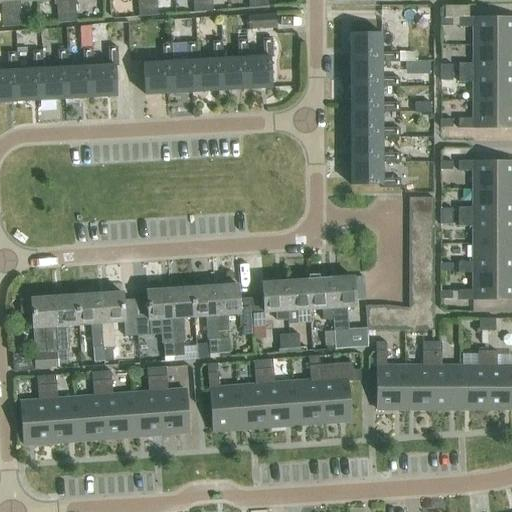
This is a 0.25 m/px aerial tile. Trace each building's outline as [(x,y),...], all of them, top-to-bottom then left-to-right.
[(9,0),(0,0),(0,3),(1,4),(3,27),(12,27),(9,0)] [(9,0),(12,27),(22,26),(20,3),(38,1),(37,0),(9,0)] [(65,0),(37,0),(38,1),(48,0),(55,0),(58,23),(67,23),(65,0)] [(65,0),(67,23),(76,22),(74,0),(65,0)] [(137,0),(138,17),(147,16),(146,0),(137,0)] [(146,0),(147,16),(157,16),(156,0),(146,0)] [(202,0),(192,0),(194,13),(203,12),(202,0)] [(202,0),(203,12),(212,11),(211,0),(202,0)] [(257,0),(247,0),(248,7),(249,9),(258,8),(257,0)] [(247,16),(248,30),(276,28),(275,14),(247,16)] [(474,44),(511,44),(511,16),(458,16),(458,26),(474,27),(474,44)] [(452,19),(440,19),(440,27),(452,27),(452,19)] [(133,22),(134,47),(150,46),(148,21),(133,22)] [(350,31),(351,57),(382,57),(382,60),(399,60),(399,51),(382,52),(382,31),(350,31)] [(245,57),(247,88),(272,86),(271,58),(273,58),(272,38),(263,39),(264,56),(248,57),(245,57)] [(219,59),(221,89),(247,88),(245,57),(248,57),(247,39),(238,40),(239,57),(223,58),(219,59)] [(194,60),(196,91),(221,89),(219,59),(223,58),(222,41),(212,42),(213,59),(198,60),(194,60)] [(168,62),(170,92),(196,91),(194,60),(198,60),(197,42),(187,43),(188,60),(172,61),(168,62)] [(144,93),(170,92),(168,62),(172,61),(171,44),(162,44),(163,61),(143,63),(144,93)] [(458,72),(511,72),(511,44),(474,44),(474,63),(458,62),(458,72)] [(118,65),(117,48),(108,48),(109,64),(93,65),(89,66),(91,97),(117,95),(115,65),(118,65)] [(93,65),(92,49),(83,50),(84,66),(68,67),(64,67),(66,98),(91,97),(89,66),(93,65)] [(38,68),(40,100),(66,98),(64,67),(68,67),(67,50),(58,51),(59,67),(43,68),(38,68)] [(43,68),(42,52),(33,52),(34,69),(18,69),(13,70),(15,101),(40,100),(38,68),(43,68)] [(17,53),(8,54),(8,70),(0,70),(0,101),(15,101),(13,70),(18,69),(17,53)] [(382,57),(351,57),(351,82),(382,82),(382,86),(400,86),(400,76),(382,76),(382,60),(382,57)] [(473,100),(511,100),(511,72),(458,72),(457,81),(473,81),(473,100)] [(452,81),(452,73),(440,73),(440,81),(452,81)] [(382,82),(351,82),(351,108),(382,107),(382,110),(400,110),(400,102),(382,102),(382,86),(382,82)] [(511,128),(511,100),(473,100),(473,117),(457,117),(457,127),(511,128)] [(382,107),(351,108),(351,133),(383,133),(383,136),(400,136),(400,127),(382,127),(382,110),(382,107)] [(440,120),(440,128),(452,128),(452,120),(440,120)] [(383,133),(351,133),(352,159),(383,158),(383,161),(400,160),(400,152),(383,152),(383,136),(383,133)] [(383,158),(352,159),(352,184),(382,184),(382,187),(401,186),(401,177),(383,177),(383,161),(383,158)] [(473,188),(511,188),(511,160),(457,160),(457,170),(473,170),(473,188)] [(511,215),(511,188),(473,188),(473,206),(457,206),(457,216),(511,215)] [(409,209),(433,209),(433,199),(409,199),(409,209)] [(409,219),(433,219),(433,209),(409,209),(409,219)] [(511,243),(511,215),(457,216),(457,225),(473,225),(473,244),(511,243)] [(409,229),(433,229),(433,219),(409,219),(409,229)] [(409,239),(433,239),(433,229),(409,229),(409,239)] [(409,249),(433,249),(433,239),(409,239),(409,249)] [(511,271),(511,243),(473,244),(473,261),(457,261),(457,271),(473,271),(473,272),(511,271)] [(409,258),(433,259),(433,249),(409,249),(409,258)] [(409,268),(433,269),(433,259),(409,258),(409,268)] [(452,264),(440,264),(440,272),(452,272),(452,264)] [(409,278),(433,279),(433,269),(409,268),(409,278)] [(511,299),(511,271),(473,272),(473,289),(457,289),(457,299),(511,299)] [(343,319),(342,305),(355,305),(353,276),(331,277),(333,320),(343,319)] [(310,308),(321,307),(322,321),(333,320),(331,277),(308,279),(310,308)] [(408,288),(433,288),(433,279),(409,278),(408,288)] [(308,279),(286,280),(289,325),(299,324),(298,308),(310,308),(308,279)] [(264,311),(275,310),(276,322),(289,321),(286,280),(263,282),(264,298),(252,299),(253,326),(265,326),(264,311)] [(229,332),(227,314),(239,313),(240,327),(253,326),(252,299),(239,300),(238,284),(216,285),(217,314),(216,314),(217,332),(229,332)] [(193,287),(195,316),(216,314),(217,314),(216,285),(193,287)] [(193,287),(171,288),(174,344),(185,343),(183,317),(195,316),(193,287)] [(148,300),(135,301),(138,336),(161,334),(161,344),(163,344),(164,357),(175,357),(174,344),(171,288),(147,290),(148,300)] [(408,298),(433,298),(433,288),(408,288),(408,298)] [(123,292),(99,294),(103,349),(104,361),(112,361),(112,348),(114,348),(112,322),(123,322),(124,337),(138,336),(135,301),(123,302),(123,292)] [(99,294),(78,296),(80,324),(90,324),(92,350),(93,362),(104,361),(103,349),(99,294)] [(67,325),(80,324),(78,296),(54,297),(58,351),(69,350),(67,325)] [(54,297),(32,299),(33,327),(45,327),(47,353),(33,354),(34,370),(58,368),(57,353),(58,353),(58,351),(54,297)] [(408,308),(432,331),(433,298),(408,298),(408,308)] [(377,330),(377,306),(366,306),(366,330),(377,330)] [(387,330),(387,306),(377,306),(377,330),(387,330)] [(387,306),(387,330),(397,330),(397,307),(387,306)] [(432,331),(408,308),(397,307),(397,330),(432,331)] [(488,319),(480,319),(480,331),(488,331),(488,319)] [(496,319),(488,319),(488,331),(496,331),(496,319)] [(283,333),(284,350),(304,349),(303,332),(283,333)] [(214,353),(234,352),(233,338),(214,339),(214,353)] [(377,342),(377,352),(387,352),(387,342),(377,342)] [(423,342),(423,352),(432,352),(432,342),(423,342)] [(432,352),(442,352),(442,342),(432,342),(432,352)] [(460,367),(460,408),(488,408),(488,351),(478,351),(478,367),(460,367)] [(488,351),(488,408),(511,408),(511,366),(497,367),(497,351),(488,351)] [(377,409),(405,408),(404,367),(387,367),(387,352),(377,352),(377,409)] [(404,367),(405,408),(432,408),(432,352),(423,352),(423,367),(404,367)] [(432,352),(432,408),(460,408),(460,367),(442,367),(442,352),(432,352)] [(308,357),(309,366),(319,365),(319,356),(308,357)] [(263,361),(264,370),(273,369),(273,360),(263,361)] [(254,361),(254,370),(264,370),(263,361),(254,361)] [(319,365),(324,422),(352,420),(349,381),(354,381),(353,372),(352,362),(319,365)] [(208,365),(208,374),(218,373),(218,364),(208,365)] [(293,383),(296,424),(324,422),(319,365),(309,366),(310,381),(293,383)] [(156,368),(157,377),(166,377),(165,367),(156,368)] [(146,369),(147,378),(157,377),(156,368),(146,369)] [(264,370),(268,427),(296,424),(293,383),(275,384),(273,369),(264,370)] [(237,387),(241,429),(268,427),(264,370),(254,370),(256,386),(237,387)] [(92,373),(92,382),(102,381),(101,372),(92,373)] [(101,372),(102,381),(111,381),(111,372),(101,372)] [(213,431),(241,429),(237,387),(220,389),(218,373),(208,374),(213,431)] [(46,377),(46,386),(56,385),(56,376),(46,377)] [(37,377),(37,386),(46,386),(46,377),(37,377)] [(131,395),(134,436),(161,434),(157,377),(147,378),(148,393),(131,395)] [(157,377),(161,434),(189,432),(186,390),(167,392),(166,377),(157,377)] [(75,399),(78,440),(106,438),(102,381),(92,382),(93,397),(75,399)] [(102,381),(106,438),(134,436),(131,395),(112,396),(111,381),(102,381)] [(46,386),(50,442),(78,440),(75,399),(57,400),(56,385),(46,386)] [(50,442),(46,386),(37,386),(39,402),(20,403),(23,444),(50,442)]
